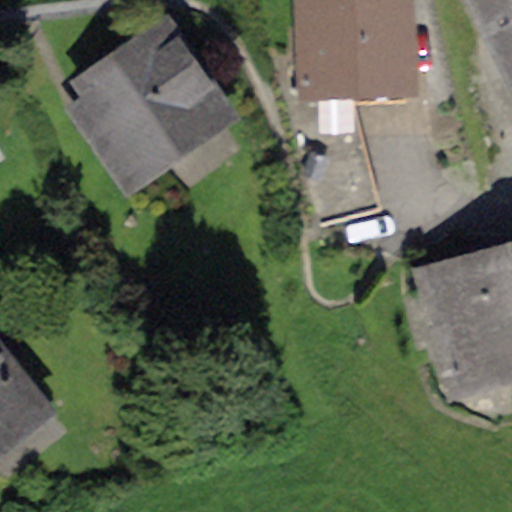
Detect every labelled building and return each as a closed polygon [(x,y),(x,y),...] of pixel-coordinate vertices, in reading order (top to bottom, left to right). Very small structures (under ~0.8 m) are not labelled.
[(511,0),(481,0),(511,60),(511,71),(490,83),(511,126),(511,0)] [(401,3),(302,6),(304,52),(308,51),(309,89),(288,90),(288,104),(317,220),(373,206),(347,103),(347,88),(403,87),(401,3)] [(88,86),(99,102),(83,112),(135,190),(161,172),(149,156),(215,111),(163,35),(88,86)] [(511,260),(434,281),(460,380),(511,366),(511,260)] [(0,433),(31,409),(0,369),(0,433)]
